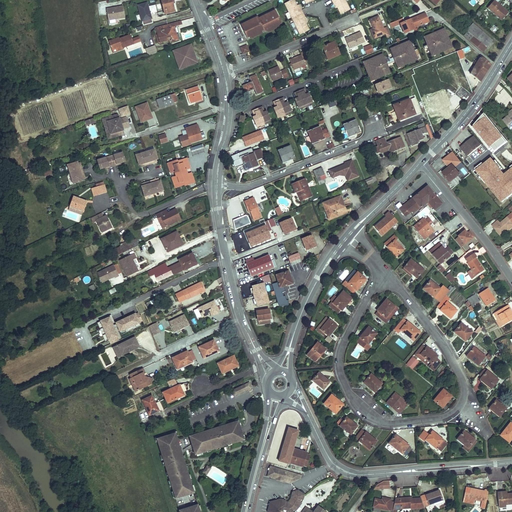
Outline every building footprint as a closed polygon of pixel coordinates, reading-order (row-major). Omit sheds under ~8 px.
[(171,0),(161,0),(165,14),(174,12),(173,4),(171,0)] [(294,0),(291,0),(285,4),(292,19),(303,14),(301,10),(299,11),(294,0)] [(345,0),(331,0),(333,3),(335,2),(341,14),(350,10),(345,0)] [(500,7),(501,7),(494,1),(488,8),(501,20),(507,13),(500,7)] [(143,26),(153,23),(147,3),(137,5),(143,26)] [(108,20),(125,17),(123,6),(106,9),(108,20)] [(274,11),(260,18),(263,24),(261,25),(261,23),(259,24),(257,19),(256,18),(242,24),(245,31),(244,31),(247,38),(250,36),(250,35),(255,33),(260,30),(261,31),(264,30),(265,31),(268,30),(278,24),(279,25),(281,23),(278,17),(277,18),(274,11)] [(428,22),(425,13),(410,20),(414,28),(428,22)] [(309,30),(303,18),(305,18),(303,14),(292,19),(300,34),(309,30)] [(383,29),(378,16),(370,20),(373,27),(374,27),(374,28),(374,29),(371,30),(374,38),(385,34),(387,37),(390,35),(387,27),(383,29)] [(405,22),(403,18),(389,24),(391,28),(400,24),(404,34),(414,29),(414,28),(410,20),(405,22)] [(181,21),(171,24),(175,40),(180,39),(179,33),(176,34),(174,27),(182,25),(181,21)] [(467,30),(486,47),(492,41),(473,23),(467,30)] [(175,40),(171,24),(156,27),(158,34),(160,42),(169,40),(170,42),(175,41),(175,40)] [(440,31),(428,36),(428,37),(425,39),(428,46),(429,45),(429,47),(428,47),(431,54),(435,53),(435,54),(447,49),(447,48),(449,47),(448,45),(451,44),(446,32),(443,33),(442,31),(440,32),(440,31)] [(468,31),(464,36),(482,52),(486,47),(468,31)] [(361,32),(345,39),(349,48),(365,42),(361,32)] [(134,44),(132,39),(130,35),(120,39),(119,38),(109,41),(113,53),(121,50),(120,47),(122,46),(123,48),(134,44)] [(334,42),(323,47),(324,50),(327,48),(329,51),(325,53),(327,58),(335,55),(335,56),(340,55),(334,42)] [(405,43),(393,48),(394,49),(391,51),(394,58),(395,57),(395,59),(394,59),(397,66),(401,65),(401,66),(413,61),(413,60),(415,59),(414,57),(416,56),(411,44),(409,45),(408,43),(406,44),(405,43)] [(191,45),(178,49),(180,55),(178,56),(181,65),(189,62),(190,65),(197,62),(194,55),(191,56),(190,53),(193,52),(191,45)] [(241,48),(243,54),(249,51),(246,45),(241,48)] [(367,55),(374,52),(371,45),(364,48),(367,55)] [(155,46),(145,49),(148,56),(157,53),(155,46)] [(180,55),(178,49),(173,51),(180,69),(190,65),(189,62),(181,65),(178,56),(180,55)] [(301,55),(290,60),(291,63),(292,66),(294,70),(299,68),(305,65),(304,61),(308,59),(305,52),(301,53),(301,55)] [(386,63),(383,56),(379,58),(378,56),(366,61),(368,65),(365,66),(366,68),(367,72),(369,76),(370,77),(372,76),(374,80),(386,75),(385,73),(390,72),(387,65),(386,65),(385,64),(386,63)] [(480,58),(477,62),(476,65),(470,74),(480,82),(491,64),(482,57),(480,58)] [(278,66),(268,71),(273,81),(283,77),(284,79),(289,77),(286,69),(280,71),(278,66)] [(262,92),(255,75),(249,77),(251,82),(243,85),(246,92),(254,88),(256,94),(262,92)] [(375,85),(378,93),(391,88),(388,80),(375,85)] [(198,92),(200,91),(198,86),(185,90),(190,104),(201,100),(198,92)] [(313,102),(308,93),(306,94),(305,94),(302,88),(299,90),(305,104),(308,103),(309,104),(313,102)] [(367,88),(352,94),(353,98),(368,92),(367,88)] [(466,93),(460,88),(456,93),(462,98),(466,93)] [(305,104),(299,90),(295,92),(298,97),(296,98),(294,99),(298,108),(302,107),(301,106),(305,104)] [(165,106),(173,103),(170,95),(162,98),(165,106)] [(292,111),(287,102),(285,103),(284,103),(281,97),(278,99),(284,113),(287,112),(288,113),(292,111)] [(165,106),(162,98),(156,100),(159,108),(165,106)] [(415,98),(394,106),(399,118),(408,114),(409,116),(420,112),(415,98)] [(284,113),(278,99),(274,101),(277,106),(275,107),(273,108),(277,117),(281,116),(280,115),(284,113)] [(152,118),(147,103),(135,107),(141,123),(152,118)] [(118,108),(120,117),(130,115),(129,106),(118,108)] [(271,120),(266,111),(264,112),(263,112),(260,107),(257,108),(263,122),(266,121),(267,122),(271,120)] [(263,122),(257,108),(253,110),(256,116),(254,116),(252,117),(256,127),(260,125),(259,124),(263,122)] [(511,110),(508,113),(510,115),(510,116),(509,117),(508,116),(503,120),(511,129),(511,128),(511,110)] [(107,122),(110,130),(109,131),(110,133),(111,134),(112,138),(116,136),(119,135),(120,135),(124,134),(118,114),(110,117),(111,120),(107,122)] [(108,139),(112,138),(111,134),(110,133),(109,131),(110,130),(107,122),(111,120),(110,117),(102,119),(108,139)] [(94,118),(84,121),(86,126),(95,123),(94,118)] [(126,118),(120,120),(122,129),(129,127),(126,118)] [(361,132),(356,120),(343,125),(348,137),(355,134),(354,134),(357,132),(358,133),(361,132)] [(200,140),(198,134),(200,134),(197,125),(186,129),(188,135),(188,137),(186,138),(185,135),(179,137),(182,147),(191,144),(191,143),(200,140)] [(478,126),(475,129),(481,135),(484,132),(478,126)] [(320,127),(307,132),(309,136),(310,136),(313,143),(319,141),(317,137),(320,136),(322,140),(324,139),(324,138),(330,136),(327,128),(321,131),(320,127)] [(427,132),(425,127),(407,134),(412,146),(418,143),(417,141),(423,139),(421,134),(427,132)] [(264,139),(260,130),(242,137),(245,146),(264,139)] [(501,136),(495,130),(493,132),(492,130),(488,133),(487,133),(483,137),(491,146),(501,136)] [(161,144),(168,141),(165,134),(158,136),(161,144)] [(461,148),(475,137),(474,136),(461,147),(461,148)] [(404,147),(400,137),(386,143),(384,137),(375,141),(378,146),(380,152),(380,153),(389,150),(390,153),(404,147)] [(475,137),(461,148),(468,156),(471,154),(477,161),(474,164),(483,174),(488,170),(491,174),(499,167),(494,159),(491,162),(488,159),(491,157),(475,137)] [(504,164),(511,173),(511,146),(508,142),(500,149),(509,159),(504,164)] [(198,150),(204,149),(202,144),(190,148),(192,156),(199,154),(198,150)] [(278,151),(280,155),(281,155),(284,162),(289,160),(288,156),(291,155),(292,159),(295,158),(290,146),(278,151)] [(244,164),(246,169),(253,166),(254,167),(258,166),(256,160),(264,157),(261,148),(253,151),(251,148),(230,156),(235,167),(244,164)] [(154,149),(145,152),(149,165),(153,163),(153,161),(156,160),(158,159),(154,149)] [(123,152),(110,156),(113,167),(117,166),(116,164),(120,163),(126,162),(123,152)] [(149,165),(145,152),(135,155),(139,165),(140,165),(144,164),(144,166),(149,165)] [(455,167),(461,162),(453,152),(445,159),(445,162),(449,167),(443,173),(450,182),(460,174),(455,167)] [(471,154),(468,156),(474,164),(477,161),(471,154)] [(113,167),(110,156),(97,160),(100,170),(105,168),(109,167),(109,168),(113,167)] [(468,157),(462,162),(468,169),(474,164),(468,157)] [(186,170),(190,168),(187,158),(177,161),(177,160),(167,163),(170,173),(175,172),(180,170),(180,171),(186,170)] [(358,176),(352,160),(348,162),(349,163),(345,165),(338,168),(337,170),(334,171),(332,170),(329,171),(332,178),(339,175),(338,174),(344,172),(346,176),(347,176),(348,180),(358,176)] [(67,165),(70,174),(82,171),(81,166),(79,167),(77,162),(67,165)] [(313,171),(316,178),(325,175),(322,167),(313,171)] [(82,171),(70,174),(73,184),(83,181),(82,176),(84,175),(82,171)] [(195,183),(191,173),(187,174),(182,176),(181,175),(176,177),(172,178),(175,188),(185,185),(185,186),(195,183)] [(297,192),(300,191),(301,194),(300,194),(303,200),(312,197),(305,179),(292,184),(295,193),(297,192)] [(154,180),(150,181),(154,194),(163,191),(160,181),(159,181),(155,182),(154,180)] [(154,194),(150,181),(145,183),(146,185),(143,186),(141,186),(144,197),(154,194)] [(106,193),(104,185),(96,187),(99,195),(106,193)] [(421,208),(426,203),(428,202),(432,207),(434,210),(442,204),(438,199),(435,202),(432,198),(435,196),(428,187),(426,187),(399,209),(405,216),(412,211),(413,212),(420,207),(421,208)] [(98,212),(112,209),(108,194),(95,197),(98,212)] [(83,211),(87,201),(79,198),(78,199),(76,199),(77,198),(73,196),(70,207),(83,211)] [(340,196),(323,203),(329,219),(337,215),(335,210),(344,206),(340,196)] [(248,210),(249,210),(250,212),(253,220),(261,217),(254,198),(244,202),(248,210)] [(181,220),(176,209),(169,213),(169,214),(167,215),(167,214),(165,210),(156,214),(157,218),(161,217),(166,227),(181,220)] [(382,235),(397,222),(389,212),(385,215),(387,217),(375,227),(382,235)] [(102,232),(111,227),(106,215),(103,217),(101,213),(90,218),(92,223),(96,221),(102,232)] [(511,213),(500,223),(498,220),(492,225),(500,234),(507,229),(508,230),(511,226),(511,213)] [(162,229),(166,227),(161,217),(157,218),(162,229)] [(435,231),(429,225),(425,219),(424,218),(413,227),(424,240),(435,231)] [(291,219),(280,223),(284,234),(296,230),(291,219)] [(266,225),(246,234),(250,245),(270,237),(266,225)] [(465,244),(474,236),(470,231),(467,233),(465,230),(458,236),(465,244)] [(177,232),(161,239),(167,252),(183,245),(177,232)] [(315,247),(311,236),(302,239),(306,250),(315,247)] [(384,244),(387,247),(388,247),(391,250),(390,250),(396,257),(403,250),(395,241),(397,239),(394,236),(384,244)] [(270,237),(250,245),(251,247),(271,239),(270,237)] [(133,248),(138,245),(136,240),(130,242),(133,248)] [(133,248),(130,242),(115,250),(118,256),(133,248)] [(450,256),(449,255),(445,250),(439,243),(429,251),(440,264),(450,256)] [(136,258),(134,253),(120,260),(127,277),(138,271),(133,260),(136,258)] [(298,253),(288,257),(291,266),(301,262),(298,253)] [(476,257),(474,253),(466,259),(468,262),(467,263),(472,269),(467,272),(472,279),(484,270),(475,258),(476,257)] [(192,254),(179,260),(180,262),(183,269),(184,271),(197,264),(192,254)] [(251,276),(274,267),(271,261),(269,255),(254,261),(246,264),(251,276)] [(411,259),(404,268),(411,274),(417,278),(424,270),(411,259)] [(183,269),(180,262),(170,267),(173,274),(183,269)] [(167,268),(164,263),(148,271),(151,277),(155,275),(158,282),(173,274),(170,267),(167,268)] [(113,265),(97,273),(102,283),(114,277),(115,278),(119,276),(113,265)] [(348,283),(357,272),(354,270),(345,281),(348,283)] [(288,272),(276,276),(278,282),(280,287),(284,286),(292,284),(288,272)] [(366,279),(363,277),(360,275),(357,272),(348,283),(345,281),(342,284),(353,293),(356,290),(357,291),(360,287),(366,279)] [(424,289),(440,302),(449,291),(447,290),(442,286),(440,289),(430,281),(424,289)] [(201,282),(182,291),(186,299),(195,295),(199,293),(199,294),(205,291),(201,282)] [(280,287),(278,282),(272,284),(279,307),(289,305),(288,300),(286,300),(285,296),(283,296),(282,292),(286,291),(284,286),(280,287)] [(252,286),(253,288),(254,293),(255,296),(266,293),(263,283),(252,286)] [(446,296),(447,297),(455,288),(454,286),(453,288),(452,287),(446,296)] [(479,294),(487,306),(495,300),(487,288),(479,294)] [(179,302),(186,299),(182,291),(176,294),(179,302)] [(341,310),(342,310),(345,307),(349,302),(348,301),(351,297),(343,291),(338,298),(333,303),(331,301),(328,306),(338,314),(341,310)] [(266,293),(255,296),(256,299),(257,304),(257,306),(269,303),(266,293)] [(473,308),(476,306),(475,304),(477,303),(479,301),(478,299),(476,294),(467,299),(473,308)] [(441,309),(441,310),(444,313),(450,318),(457,310),(447,302),(450,299),(447,297),(446,296),(437,306),(441,309)] [(386,299),(380,307),(381,307),(378,310),(378,311),(375,314),(386,323),(389,320),(386,318),(396,307),(386,299)] [(214,301),(198,308),(201,316),(203,315),(208,313),(210,312),(211,316),(219,313),(214,301)] [(498,320),(496,321),(500,327),(511,319),(511,313),(509,309),(510,309),(508,305),(494,313),(498,320)] [(386,318),(389,320),(398,309),(396,307),(386,318)] [(269,309),(256,311),(258,325),(271,323),(269,309)] [(135,315),(135,314),(116,323),(116,324),(118,327),(120,332),(125,329),(126,332),(129,331),(127,328),(132,326),(133,329),(136,328),(134,325),(139,323),(139,322),(142,321),(139,313),(135,315)] [(111,344),(118,341),(117,337),(114,329),(113,326),(111,322),(114,321),(111,315),(109,316),(109,318),(101,321),(103,328),(106,334),(109,341),(109,340),(111,344)] [(184,315),(169,322),(174,332),(180,330),(179,328),(184,326),(185,327),(189,325),(184,315)] [(322,328),(329,319),(326,317),(318,326),(322,328)] [(322,328),(318,326),(316,329),(324,335),(325,333),(328,336),(331,332),(332,333),(337,326),(329,319),(322,328)] [(397,327),(394,330),(398,333),(401,330),(413,341),(420,333),(407,322),(404,319),(397,327)] [(156,323),(149,326),(153,335),(160,332),(156,323)] [(461,323),(455,332),(458,334),(458,335),(465,341),(472,332),(461,323)] [(377,333),(369,326),(359,337),(361,339),(357,343),(367,351),(371,347),(368,344),(377,333)] [(117,346),(121,356),(139,347),(135,337),(117,346)] [(214,340),(199,347),(203,357),(212,353),(212,354),(219,351),(214,340)] [(315,361),(325,349),(317,342),(307,355),(315,361)] [(430,350),(427,347),(426,348),(422,344),(414,355),(418,358),(418,357),(421,355),(431,363),(429,366),(428,366),(433,370),(440,362),(435,358),(437,356),(432,352),(433,350),(431,348),(430,350)] [(118,357),(121,356),(117,346),(113,348),(118,357)] [(474,348),(467,356),(471,359),(470,359),(478,365),(485,357),(474,348)] [(325,349),(315,361),(315,362),(326,350),(325,349)] [(186,365),(192,362),(191,360),(188,353),(187,351),(172,358),(177,368),(185,364),(186,365)] [(421,355),(418,357),(429,366),(431,363),(421,355)] [(233,356),(217,364),(222,374),(230,370),(229,367),(237,364),(233,356)] [(418,362),(412,357),(406,364),(412,369),(418,362)] [(146,373),(143,368),(130,375),(131,379),(130,379),(131,383),(143,387),(151,384),(153,379),(148,377),(146,378),(144,374),(146,373)] [(498,380),(487,371),(482,377),(480,380),(491,389),(498,380)] [(319,373),(312,380),(323,389),(329,382),(319,373)] [(371,374),(364,382),(368,385),(367,386),(374,392),(382,384),(371,374)] [(171,389),(178,386),(174,378),(167,382),(171,389)] [(143,387),(131,383),(135,391),(143,387)] [(232,391),(235,396),(251,388),(249,383),(232,391)] [(171,389),(163,393),(168,403),(177,398),(184,395),(179,385),(178,386),(171,389)] [(434,400),(442,407),(445,404),(452,397),(443,389),(434,400)] [(387,403),(399,414),(408,404),(395,393),(387,403)] [(324,404),(335,414),(343,405),(331,395),(324,404)] [(142,401),(149,415),(154,413),(154,411),(158,409),(152,396),(142,401)] [(496,400),(490,408),(493,411),(499,417),(506,409),(496,400)] [(191,436),(189,436),(196,454),(197,454),(197,456),(203,454),(203,452),(207,450),(208,451),(211,450),(211,449),(226,444),(226,443),(228,442),(229,445),(232,443),(232,442),(241,439),(242,441),(246,439),(244,433),(243,434),(239,424),(241,423),(239,417),(235,419),(235,421),(225,424),(224,422),(218,424),(219,426),(205,431),(204,430),(201,431),(201,432),(197,434),(196,432),(190,434),(191,436)] [(357,426),(346,418),(344,421),(341,418),(336,425),(339,427),(340,426),(351,434),(357,426)] [(500,435),(509,442),(511,437),(511,423),(510,423),(500,435)] [(302,467),(303,465),(306,454),(307,453),(293,449),(298,431),(288,428),(279,461),(288,464),(289,463),(302,467)] [(359,441),(366,432),(362,429),(355,438),(359,441)] [(161,436),(155,438),(156,443),(158,442),(162,455),(160,456),(162,461),(164,460),(168,472),(167,473),(168,476),(169,476),(172,483),(170,484),(171,487),(173,486),(175,491),(173,492),(175,498),(177,497),(177,498),(195,492),(195,491),(197,490),(195,485),(193,485),(191,480),(193,480),(192,476),(190,477),(188,470),(189,469),(188,466),(186,466),(178,440),(176,436),(178,435),(177,431),(171,433),(171,434),(161,438),(161,436)] [(432,431),(429,435),(427,438),(422,434),(419,438),(424,442),(426,440),(432,445),(440,451),(447,443),(432,431)] [(457,439),(464,445),(468,448),(470,446),(471,446),(472,445),(471,444),(475,440),(464,431),(457,439)] [(376,441),(366,432),(359,441),(370,449),(376,441)] [(396,435),(389,443),(402,454),(409,445),(396,435)] [(468,448),(464,445),(463,447),(468,452),(477,441),(475,440),(471,444),(472,445),(471,446),(470,446),(468,448)] [(269,476),(276,478),(284,481),(290,483),(300,478),(301,475),(270,467),(268,475),(269,476)] [(482,501),(481,506),(483,506),(482,508),(485,508),(488,490),(485,489),(484,491),(477,489),(477,491),(474,490),(474,489),(470,488),(470,487),(466,486),(463,502),(473,504),(474,500),(482,501)] [(294,511),(295,511),(302,502),(304,495),(297,490),(292,492),(291,500),(288,502),(280,500),(271,502),(269,511),(268,511),(294,511)] [(439,490),(420,497),(421,499),(424,507),(443,500),(439,490)] [(505,494),(504,492),(497,493),(499,507),(506,507),(506,504),(511,503),(511,493),(507,494),(505,494)] [(383,497),(382,500),(382,501),(380,501),(381,500),(375,499),(373,507),(392,511),(393,509),(394,502),(390,502),(391,499),(383,497)] [(411,509),(424,508),(424,507),(421,499),(410,499),(410,497),(395,499),(394,502),(393,509),(396,509),(402,509),(402,507),(411,506),(411,508),(411,509)]
